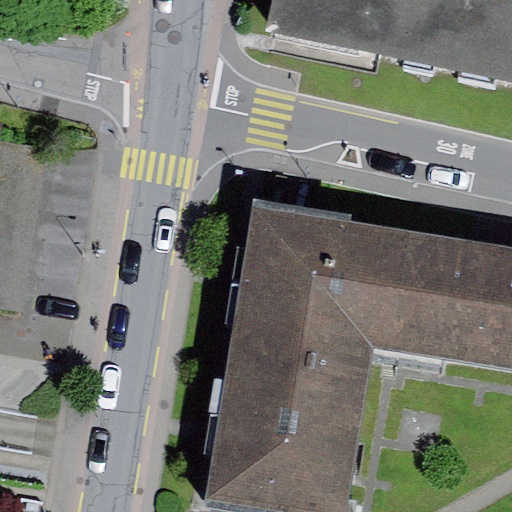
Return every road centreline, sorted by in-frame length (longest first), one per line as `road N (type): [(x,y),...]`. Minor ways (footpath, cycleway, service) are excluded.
road 1 (tertiary): [(106,511),(173,94)]
road 2 (residential): [(173,94),(511,175)]
road 3 (residential): [(0,52),(173,94)]
